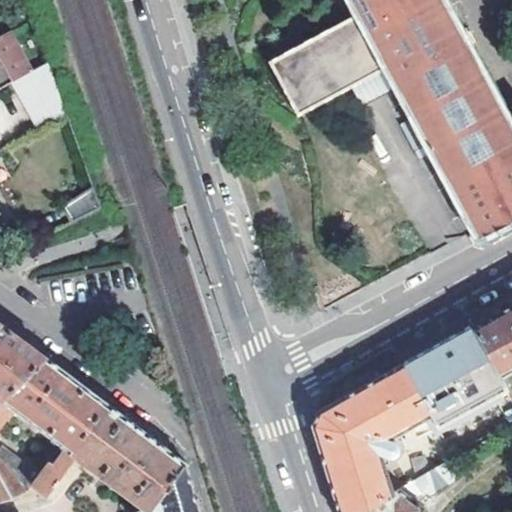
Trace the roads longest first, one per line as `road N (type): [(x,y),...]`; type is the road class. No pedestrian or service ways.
road 1 (residential): [(145,0),(262,365)]
road 2 (residential): [(0,287),(185,432)]
road 3 (residential): [(385,321),(511,254)]
road 4 (residential): [(270,395),(366,342),(385,321)]
road 5 (residential): [(385,321),(354,320),(262,365)]
road 6 (residential): [(270,395),(309,511)]
